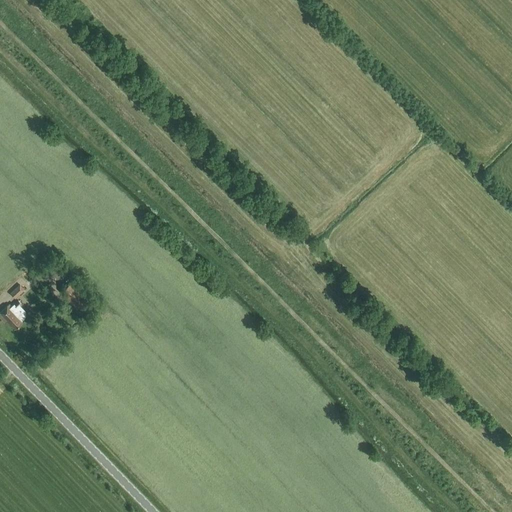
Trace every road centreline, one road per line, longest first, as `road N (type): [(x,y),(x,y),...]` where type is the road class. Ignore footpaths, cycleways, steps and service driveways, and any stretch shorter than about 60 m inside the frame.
road 1 (track): [(0,50),(337,380),(457,511)]
road 2 (unclassified): [(152,511),(0,356)]
